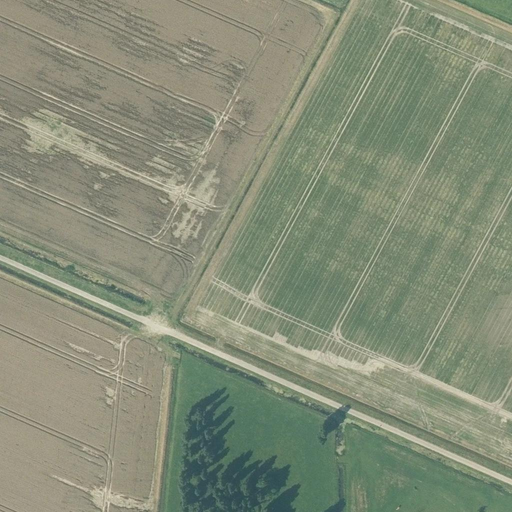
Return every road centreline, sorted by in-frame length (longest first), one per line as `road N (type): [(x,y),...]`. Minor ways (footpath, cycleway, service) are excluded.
road 1 (track): [(511,483),(0,258)]
road 2 (track): [(149,336),(177,357),(327,425),(329,511)]
